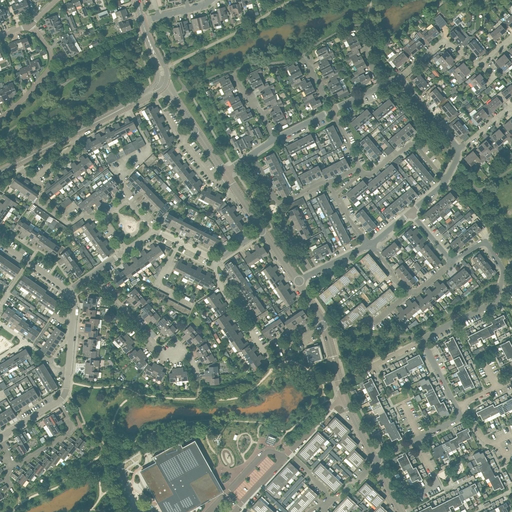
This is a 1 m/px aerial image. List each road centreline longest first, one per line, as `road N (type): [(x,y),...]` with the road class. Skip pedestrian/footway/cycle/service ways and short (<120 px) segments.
road 1 (unclassified): [(214,258),(220,285),(262,351),(322,325)]
road 2 (residential): [(197,380),(188,354),(166,355),(155,346),(92,274)]
road 3 (residential): [(511,37),(476,67),(445,36),(399,77)]
road 4 (residential): [(29,24),(51,60),(0,117)]
